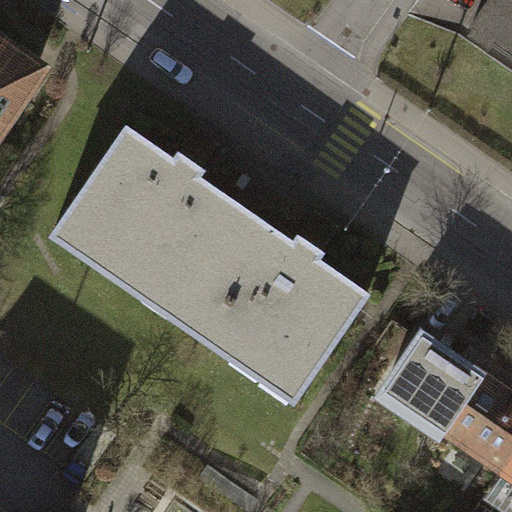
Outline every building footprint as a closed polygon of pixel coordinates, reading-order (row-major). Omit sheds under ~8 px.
[(511,74),(511,0),(482,0),(457,37),(511,74)] [(0,122),(40,64),(0,36),(0,122)] [(54,235),(175,316),(248,210),(126,129),(54,235)] [(175,316),(295,400),(370,293),(248,210),(175,316)] [(384,391),(440,430),(480,373),(424,334),(384,391)] [(440,430),(498,470),(511,451),(511,379),(487,362),(480,373),(440,430)] [(511,451),(498,470),(511,480),(511,451)]
